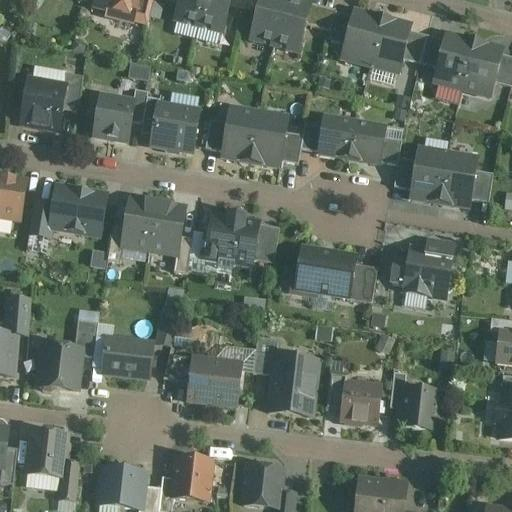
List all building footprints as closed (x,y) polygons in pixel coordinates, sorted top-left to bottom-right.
[(95,0),(93,10),(107,14),(106,20),(133,27),(133,25),(139,0),(95,0)] [(154,0),(139,0),(133,25),(147,29),(154,0)] [(206,0),(181,0),(180,6),(176,23),(199,29),(206,0)] [(231,0),(206,0),(199,29),(222,35),(229,8),(231,0)] [(246,0),(231,0),(229,8),(244,12),(246,0)] [(262,0),(246,0),(244,12),(258,16),(262,0)] [(287,1),(283,0),(262,0),(258,16),(251,43),(274,49),(287,1)] [(310,7),(287,1),(274,49),(297,55),(304,28),(310,7)] [(336,13),(310,7),(304,28),(330,35),(335,15),(336,13)] [(382,21),(354,14),(345,48),(342,63),(370,70),(382,21)] [(353,20),(335,15),(330,35),(328,43),(345,48),(353,20)] [(411,29),(382,21),(370,70),(398,77),(402,63),(409,35),(411,29)] [(409,35),(402,63),(420,67),(427,39),(409,35)] [(474,45),(446,38),(437,72),(434,87),(462,94),(474,45)] [(445,44),(427,39),(420,67),(437,72),(445,44)] [(503,52),(474,45),(462,94),(490,101),(494,86),(501,58),(503,52)] [(511,89),(511,61),(501,58),(494,86),(511,91),(511,89)] [(147,81),(148,67),(128,67),(128,81),(147,81)] [(83,81),(66,78),(64,90),(65,91),(61,114),(77,116),(83,81)] [(64,90),(29,84),(22,128),(58,134),(61,114),(65,91),(64,90)] [(147,96),(135,94),(133,106),(134,106),(131,126),(142,128),(147,101),(147,96)] [(133,106),(101,100),(94,140),(127,145),(131,126),(134,106),(133,106)] [(160,103),(147,101),(142,128),(141,137),(153,139),(158,108),(159,108),(160,103)] [(159,108),(158,108),(153,139),(151,150),(192,157),(199,115),(159,108)] [(259,117),(230,112),(228,127),(223,155),(222,161),(251,166),(259,117)] [(288,121),(259,117),(251,166),(279,171),(280,165),(285,136),(288,121)] [(355,127),(324,122),(323,132),(318,156),(318,157),(349,162),(355,127)] [(228,127),(210,124),(205,152),(223,155),(228,127)] [(385,132),(355,127),(349,162),(379,167),(379,166),(384,142),(385,132)] [(323,132),(305,129),(303,139),(301,153),(318,156),(323,132)] [(303,139),(285,136),(280,165),(298,168),(301,153),(303,139)] [(401,145),(384,142),(379,166),(397,169),(398,162),(401,145)] [(448,157),(419,153),(417,165),(412,194),(411,202),(440,207),(448,157)] [(477,162),(448,157),(440,207),(468,211),(470,203),(475,175),(477,162)] [(417,165),(398,162),(397,169),(394,190),(412,194),(417,165)] [(493,178),(475,175),(470,203),(488,206),(493,178)] [(25,185),(0,181),(0,219),(19,223),(25,185)] [(106,199),(57,191),(54,210),(50,232),(51,232),(99,240),(106,199)] [(158,207),(130,203),(125,231),(122,250),(123,250),(150,255),(158,207)] [(54,210),(34,207),(29,238),(49,242),(51,232),(50,232),(54,210)] [(185,212),(158,207),(150,255),(176,259),(177,259),(180,241),(185,212)] [(244,222),(229,219),(228,221),(213,219),(210,238),(206,238),(202,262),(218,265),(217,270),(233,273),(234,267),(251,270),(258,228),(258,226),(244,224),(244,222)] [(279,232),(258,228),(252,264),(273,267),(279,232)] [(125,231),(113,229),(107,265),(120,267),(123,250),(122,250),(125,231)] [(192,243),(180,241),(177,259),(176,259),(173,276),(186,278),(192,243)] [(454,248),(428,243),(426,255),(452,260),(454,248)] [(355,260),(303,252),(300,272),(296,271),(291,296),(314,300),(315,296),(347,301),(348,302),(353,268),(355,260)] [(426,255),(411,253),(408,266),(395,263),(391,286),(404,288),(403,296),(430,301),(431,295),(433,295),(433,293),(446,295),(451,292),(452,285),(449,281),(452,260),(426,255)] [(378,272),(353,268),(348,302),(347,301),(347,304),(372,308),(378,272)] [(31,304),(7,302),(4,338),(16,339),(28,340),(31,304)] [(179,315),(166,312),(157,346),(171,350),(179,315)] [(98,327),(78,325),(74,353),(81,354),(81,359),(93,361),(98,327)] [(403,340),(389,332),(383,344),(396,352),(403,340)] [(511,336),(500,335),(499,343),(499,344),(496,367),(511,368),(511,336)] [(4,338),(0,337),(0,379),(13,381),(16,339),(4,338)] [(278,343),(257,341),(253,377),(272,379),(274,360),(276,360),(278,343)] [(151,349),(108,343),(104,376),(147,382),(151,349)] [(74,353),(44,349),(40,377),(38,379),(37,387),(42,394),(51,395),(56,391),(76,394),(81,359),(81,354),(74,353)] [(192,362),(169,359),(163,383),(190,386),(192,362)] [(276,360),(274,360),(272,379),(268,416),(312,421),(318,365),(276,360)] [(241,368),(192,362),(190,386),(187,405),(236,411),(241,368)] [(406,378),(394,376),(390,412),(401,413),(404,391),(406,378)] [(348,379),(329,377),(325,412),(343,414),(346,386),(347,387),(348,379)] [(511,380),(503,380),(501,395),(504,395),(504,394),(511,394),(511,380)] [(347,387),(346,386),(343,414),(342,424),(375,428),(380,391),(347,387)] [(404,391),(401,413),(399,431),(435,435),(436,431),(438,407),(440,396),(404,391)] [(511,394),(504,394),(504,395),(502,410),(498,414),(497,421),(500,425),(498,442),(511,443),(511,394)] [(450,408),(438,407),(436,431),(447,432),(450,408)] [(67,440),(31,435),(26,477),(61,482),(62,482),(64,467),(67,440)] [(17,453),(5,451),(3,472),(2,472),(0,484),(0,487),(13,489),(17,453)] [(212,466),(176,462),(174,482),(172,501),(173,502),(208,505),(212,466)] [(80,469),(64,467),(62,482),(61,482),(59,503),(76,505),(80,469)] [(282,474),(248,470),(243,508),(274,511),(277,511),(280,496),(282,474)] [(144,478),(103,473),(99,509),(127,511),(139,511),(142,490),(144,478)] [(174,482),(162,481),(161,492),(158,511),(171,511),(173,502),(172,501),(174,482)] [(403,511),(406,488),(360,483),(356,511),(403,511)] [(158,511),(161,492),(142,490),(139,511),(158,511)] [(292,511),(295,497),(280,496),(277,511),(292,511)]
